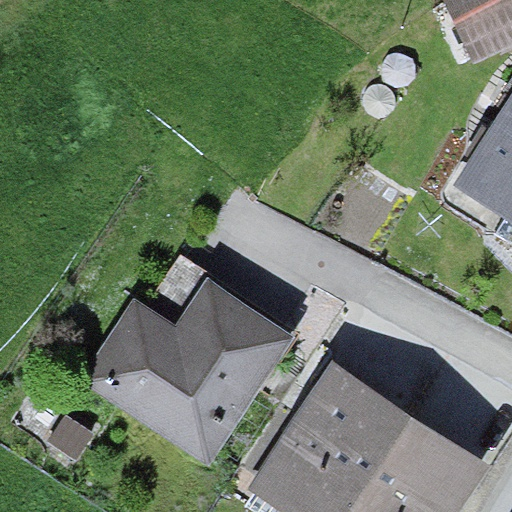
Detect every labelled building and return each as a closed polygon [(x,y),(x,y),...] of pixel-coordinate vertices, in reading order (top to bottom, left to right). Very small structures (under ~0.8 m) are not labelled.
[(511,0),(436,0),(463,48),(511,20),(511,0)] [(511,82),(458,172),(511,205),(511,82)] [(113,294),(60,379),(192,460),(276,324),(189,270),(157,322),(113,294)] [(438,511),(468,469),(319,369),(238,488),(273,511),(438,511)] [(62,414),(45,439),(71,456),(87,431),(62,414)]
